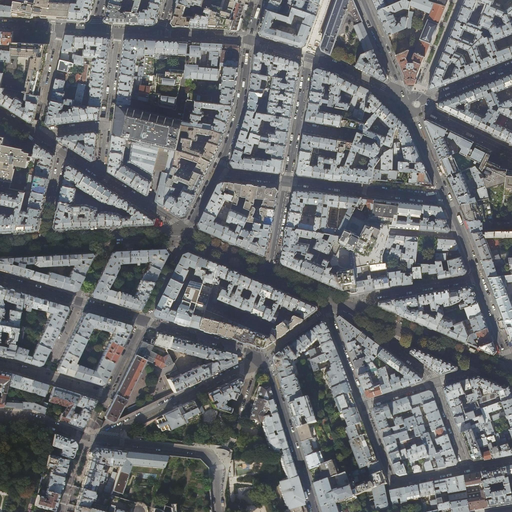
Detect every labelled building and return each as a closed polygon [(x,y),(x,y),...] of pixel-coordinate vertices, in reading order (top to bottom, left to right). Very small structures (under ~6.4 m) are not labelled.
[(3,0),(0,0),(0,16),(2,16),(12,17),(13,7),(2,5),(3,3),(3,2),(3,0)] [(18,17),(18,16),(22,16),(33,18),(36,0),(14,0),(14,1),(14,4),(13,7),(12,17),(18,17)] [(36,0),(33,18),(36,18),(36,16),(41,17),(42,17),(43,17),(50,18),(68,19),(72,4),(51,3),(51,0),(36,0)] [(78,0),(77,3),(72,3),(72,4),(68,19),(68,20),(76,21),(86,21),(89,19),(92,10),(94,0),(78,0)] [(123,1),(123,0),(110,0),(109,5),(121,8),(122,4),(122,3),(121,2),(121,1),(123,1)] [(142,0),(133,0),(134,0),(136,1),(135,3),(134,6),(133,6),(133,7),(134,8),(133,12),(126,12),(126,13),(126,17),(127,19),(127,23),(139,24),(140,19),(141,15),(138,15),(140,11),(142,1),(142,0)] [(246,2),(246,0),(224,0),(223,8),(212,4),(210,10),(212,10),(208,28),(220,29),(231,30),(233,20),(231,19),(236,2),(245,4),(246,2)] [(284,15),(289,16),(292,7),(287,5),(284,4),(284,6),(286,7),(284,13),(280,12),(279,12),(278,12),(279,10),(280,10),(281,7),(280,6),(281,3),(271,0),(270,0),(268,6),(267,10),(284,15)] [(295,0),(292,7),(316,15),(318,11),(320,5),(309,2),(307,9),(303,9),(306,0),(305,0),(295,0)] [(322,50),(330,55),(349,3),(358,24),(363,23),(353,0),(337,0),(328,26),(321,47),(322,50)] [(387,7),(383,0),(372,0),(373,2),(377,11),(387,7)] [(408,1),(407,0),(402,0),(394,4),(390,5),(387,7),(377,11),(380,18),(382,23),(397,17),(396,16),(395,17),(394,14),(393,14),(392,13),(390,12),(391,11),(394,12),(395,12),(404,8),(409,9),(410,5),(411,1),(408,1)] [(429,0),(429,1),(425,0),(392,0),(394,4),(402,0),(410,0),(411,1),(410,5),(431,14),(416,50),(411,48),(408,50),(425,57),(434,34),(448,0),(429,0)] [(494,1),(490,0),(464,0),(462,6),(473,10),(477,0),(478,0),(486,4),(482,14),(494,19),(496,15),(502,18),(506,14),(505,10),(492,5),(494,1)] [(161,5),(155,3),(150,2),(148,10),(147,9),(146,10),(146,11),(140,11),(138,15),(141,15),(140,19),(139,24),(145,25),(152,25),(156,23),(159,13),(161,5)] [(237,30),(245,4),(236,2),(231,19),(233,20),(231,30),(234,30),(237,30)] [(187,11),(188,6),(177,3),(174,14),(172,23),(174,26),(181,27),(189,27),(193,16),(183,16),(185,10),(187,11)] [(116,24),(127,23),(127,19),(126,17),(123,17),(123,16),(121,14),(120,14),(120,12),(121,13),(122,11),(121,10),(121,9),(122,10),(122,9),(121,8),(109,5),(107,12),(105,20),(106,21),(107,22),(108,23),(110,23),(111,23),(115,23),(116,24)] [(473,10),(462,6),(459,13),(456,21),(482,32),(484,27),(490,30),(496,24),(493,21),(494,19),(482,14),(478,24),(469,21),(473,10)] [(309,36),(314,21),(316,15),(292,7),(289,16),(284,15),(267,10),(259,32),(261,35),(266,37),(281,41),(298,46),(302,47),(305,46),(309,36)] [(194,13),(193,16),(189,27),(198,28),(208,28),(212,10),(210,10),(205,8),(204,12),(206,13),(205,16),(194,13)] [(511,23),(509,15),(506,14),(502,18),(505,24),(500,26),(505,37),(511,34),(511,45),(509,46),(511,54),(511,23)] [(397,18),(397,17),(382,23),(385,29),(387,36),(406,28),(408,17),(404,16),(401,18),(401,20),(400,22),(398,23),(397,25),(395,26),(397,24),(396,22),(397,22),(396,19),(397,18)] [(456,21),(452,30),(449,37),(457,40),(459,41),(473,47),(483,36),(482,34),(483,32),(482,32),(456,21)] [(353,27),(364,53),(374,49),(363,23),(358,24),(353,27)] [(498,27),(496,24),(490,30),(492,36),(488,38),(498,63),(506,60),(511,57),(511,54),(509,46),(498,51),(494,41),(505,37),(500,26),(498,27)] [(8,32),(3,31),(2,46),(6,46),(7,46),(7,45),(9,45),(9,44),(12,44),(12,42),(13,32),(8,32)] [(74,52),(75,36),(70,35),(66,35),(63,50),(60,60),(68,62),(69,52),(74,52)] [(75,36),(74,52),(73,54),(73,60),(73,63),(74,64),(79,65),(78,69),(83,70),(83,69),(84,66),(84,61),(84,57),(77,56),(78,48),(84,48),(85,37),(84,37),(80,36),(75,36)] [(85,36),(85,37),(84,48),(84,57),(93,58),(95,57),(96,50),(96,49),(93,49),(93,46),(96,46),(97,37),(90,36),(85,36)] [(481,61),(482,64),(479,65),(482,70),(490,67),(498,63),(488,38),(487,37),(485,38),(483,36),(473,47),(472,47),(478,60),(478,62),(481,61)] [(103,37),(97,37),(96,46),(97,46),(97,48),(98,48),(98,49),(96,49),(96,50),(95,57),(97,58),(107,59),(109,49),(110,40),(107,37),(103,37)] [(457,40),(449,37),(446,45),(443,52),(451,55),(453,56),(460,59),(464,56),(463,54),(456,52),(458,46),(469,51),(472,47),(473,47),(459,41),(459,44),(456,43),(457,40)] [(139,55),(145,55),(147,40),(136,39),(128,39),(125,41),(124,50),(123,58),(131,59),(130,60),(137,61),(137,56),(139,56),(139,55)] [(152,40),(147,40),(145,55),(145,59),(144,62),(144,64),(142,77),(141,85),(151,87),(150,94),(149,102),(175,108),(176,102),(177,102),(183,70),(169,68),(169,70),(166,70),(166,73),(157,73),(157,74),(148,74),(148,73),(153,73),(154,67),(155,59),(157,40),(152,40)] [(157,40),(155,59),(163,59),(168,58),(170,58),(170,55),(179,55),(180,42),(176,42),(167,41),(157,40)] [(13,42),(12,42),(12,44),(12,52),(11,55),(32,57),(31,61),(25,93),(26,93),(38,96),(39,95),(40,87),(43,73),(47,57),(49,49),(45,44),(38,43),(21,42),(13,42)] [(184,42),(180,42),(179,55),(185,56),(185,52),(187,52),(188,42),(184,42)] [(200,64),(202,43),(198,43),(193,43),(192,48),(191,55),(190,55),(186,78),(191,78),(192,70),(199,70),(200,64)] [(212,44),(202,43),(200,64),(199,70),(192,70),(191,78),(218,80),(219,69),(205,68),(207,51),(210,51),(210,60),(212,60),(212,66),(217,66),(218,62),(220,62),(222,44),(212,44)] [(237,45),(231,45),(222,44),(220,62),(220,66),(224,66),(237,68),(237,67),(238,62),(239,62),(239,59),(240,50),(240,48),(240,47),(241,46),(240,46),(240,45),(239,44),(238,44),(237,45)] [(478,60),(472,47),(469,51),(473,61),(467,64),(464,56),(460,59),(467,76),(474,73),(482,70),(479,65),(479,63),(476,64),(475,61),(478,60)] [(381,66),(374,49),(364,53),(362,54),(356,67),(369,73),(384,81),(387,78),(381,66)] [(414,83),(420,69),(425,57),(408,50),(396,55),(402,69),(408,84),(414,83)] [(12,52),(2,51),(1,62),(6,62),(6,60),(9,60),(9,62),(11,63),(11,61),(11,55),(12,52)] [(263,58),(265,52),(260,51),(254,54),(252,73),(260,75),(261,70),(262,64),(262,62),(264,63),(264,62),(264,58),(263,58)] [(270,54),(265,52),(263,58),(264,58),(264,62),(263,70),(267,71),(266,76),(268,76),(271,77),(275,55),(270,54)] [(451,55),(443,52),(440,60),(437,67),(446,71),(449,64),(450,64),(451,64),(452,62),(456,63),(460,59),(453,56),(452,59),(450,58),(451,55)] [(283,58),(275,55),(271,77),(273,77),(278,78),(279,70),(281,70),(282,70),(283,70),(283,69),(285,70),(287,65),(289,66),(291,60),(283,58)] [(107,64),(107,59),(97,58),(97,59),(93,61),(92,72),(105,74),(107,64)] [(131,59),(123,58),(121,66),(120,74),(129,75),(129,76),(135,76),(135,71),(138,71),(138,66),(136,66),(137,61),(130,60),(131,59)] [(460,59),(456,63),(455,64),(457,67),(455,67),(454,71),(450,69),(447,72),(449,77),(451,82),(459,79),(467,76),(460,59)] [(73,63),(68,62),(60,60),(59,65),(58,70),(67,72),(68,72),(69,66),(72,67),(71,69),(73,69),(73,68),(74,64),(73,63)] [(298,62),(291,60),(289,66),(287,65),(285,70),(288,70),(288,71),(288,72),(289,72),(287,72),(286,79),(297,81),(299,74),(300,65),(298,62)] [(9,62),(6,62),(3,73),(0,87),(0,88),(4,89),(15,91),(17,62),(11,61),(11,63),(9,62)] [(238,68),(237,68),(224,66),(222,84),(221,84),(220,84),(220,89),(222,89),(220,104),(233,106),(233,105),(235,89),(238,68)] [(446,71),(437,67),(435,73),(429,87),(431,90),(444,85),(451,82),(449,77),(444,79),(444,77),(444,75),(445,75),(446,73),(445,73),(446,71)] [(327,77),(328,71),(321,69),(318,68),(314,70),(312,85),(311,91),(324,93),(325,87),(324,85),(322,85),(323,83),(329,84),(330,78),(327,77)] [(88,70),(83,69),(83,70),(82,72),(80,84),(86,85),(85,86),(91,87),(104,88),(105,80),(105,74),(92,72),(90,85),(88,85),(86,85),(88,70)] [(65,81),(67,72),(58,70),(57,75),(56,79),(65,81)] [(331,71),(328,71),(327,77),(330,78),(329,84),(331,84),(332,83),(333,83),(333,84),(332,84),(333,84),(333,85),(331,85),(330,94),(336,95),(339,75),(333,73),(331,71)] [(260,75),(252,73),(251,82),(250,91),(263,93),(265,89),(261,88),(262,79),(266,80),(266,81),(267,81),(268,80),(268,76),(266,76),(260,75)] [(511,73),(509,75),(501,78),(506,89),(511,86),(511,98),(510,99),(511,103),(511,73)] [(129,75),(120,74),(119,84),(117,98),(117,105),(126,107),(136,109),(137,106),(131,105),(131,98),(148,102),(149,102),(150,94),(151,87),(141,85),(142,77),(138,77),(137,77),(135,77),(135,76),(129,76),(129,75)] [(350,81),(339,75),(336,95),(334,104),(336,104),(336,107),(339,108),(343,108),(348,109),(350,104),(340,102),(341,96),(340,96),(341,89),(345,91),(344,94),(344,95),(352,99),(355,93),(357,94),(360,86),(350,81)] [(283,79),(278,78),(273,77),(271,89),(295,94),(296,87),(297,81),(286,79),(285,79),(284,82),(285,82),(285,84),(282,83),(283,79)] [(496,93),(506,89),(501,78),(493,81),(479,87),(472,90),(477,100),(484,98),(486,98),(489,107),(493,107),(492,106),(497,104),(499,108),(510,108),(509,107),(511,105),(511,103),(510,99),(501,103),(496,93)] [(63,91),(65,81),(56,79),(55,85),(52,95),(51,101),(65,104),(67,104),(74,106),(79,107),(81,107),(81,105),(85,86),(86,85),(80,84),(75,83),(67,81),(66,87),(70,88),(70,86),(78,87),(75,100),(69,99),(68,99),(67,99),(66,99),(65,100),(64,100),(64,99),(64,98),(65,97),(65,93),(65,92),(63,91)] [(103,95),(104,88),(91,87),(85,86),(81,105),(89,106),(101,108),(103,95)] [(357,94),(355,93),(352,99),(350,104),(348,109),(346,114),(362,120),(362,118),(363,115),(364,114),(363,114),(365,111),(372,92),(371,92),(369,90),(365,88),(360,86),(357,94)] [(4,89),(0,88),(0,103),(10,110),(17,98),(16,97),(15,97),(14,97),(13,98),(9,96),(9,95),(8,95),(7,95),(5,95),(4,93),(4,89)] [(265,88),(265,89),(263,93),(262,96),(266,98),(267,98),(267,97),(270,97),(269,102),(278,103),(279,99),(282,100),(282,101),(283,101),(283,104),(293,106),(294,100),(295,94),(271,89),(265,88)] [(472,90),(466,92),(450,99),(438,103),(438,107),(447,112),(462,119),(471,124),(476,113),(470,110),(470,103),(477,100),(472,90)] [(263,93),(250,91),(249,100),(248,109),(247,110),(255,111),(256,111),(259,105),(257,104),(257,102),(258,102),(258,101),(258,98),(259,98),(259,97),(258,97),(259,96),(262,96),(263,93)] [(323,99),(324,93),(311,91),(310,97),(309,102),(320,104),(323,105),(326,106),(330,106),(334,107),(334,104),(336,95),(330,94),(329,100),(323,99)] [(379,99),(372,92),(365,111),(369,113),(369,115),(371,117),(374,114),(384,104),(379,99)] [(40,96),(38,96),(26,93),(25,99),(25,100),(25,101),(26,101),(28,101),(27,104),(23,103),(23,105),(27,106),(25,113),(23,117),(25,119),(30,122),(34,121),(38,102),(40,96)] [(215,97),(188,93),(188,100),(214,103),(215,97)] [(266,98),(262,96),(259,105),(256,111),(255,111),(255,112),(257,112),(265,114),(276,116),(277,112),(280,112),(279,113),(281,114),(281,117),(291,118),(292,112),(293,106),(283,104),(278,103),(269,102),(266,101),(266,98)] [(22,101),(17,98),(10,110),(23,117),(25,113),(27,106),(23,105),(23,103),(23,102),(23,101),(22,101)] [(220,104),(214,103),(188,100),(187,100),(185,112),(187,113),(188,113),(189,109),(190,108),(191,103),(196,104),(195,109),(194,109),(193,114),(203,116),(204,116),(205,115),(204,115),(205,111),(203,111),(203,109),(202,108),(203,108),(218,110),(218,109),(220,112),(220,113),(217,113),(216,112),(215,116),(216,116),(216,118),(222,120),(223,121),(228,123),(230,116),(233,106),(220,104)] [(63,109),(65,104),(51,101),(50,106),(46,123),(48,125),(56,124),(64,123),(62,111),(60,112),(60,110),(63,109)] [(319,111),(320,104),(309,102),(307,113),(305,121),(323,124),(325,112),(320,111),(319,111)] [(388,108),(384,104),(374,114),(371,117),(369,118),(368,120),(364,119),(362,118),(362,120),(361,122),(359,128),(357,132),(363,134),(375,139),(377,133),(368,130),(377,116),(379,117),(380,119),(379,120),(379,122),(381,123),(383,121),(392,112),(388,108)] [(126,107),(117,105),(114,127),(113,135),(127,138),(132,139),(169,148),(177,150),(178,150),(179,142),(180,137),(182,125),(184,118),(136,109),(126,107)] [(80,113),(79,107),(74,106),(74,109),(69,108),(68,110),(62,111),(64,123),(72,122),(82,121),(81,113),(80,113)] [(100,117),(101,108),(89,106),(88,108),(81,107),(79,107),(80,113),(81,113),(82,121),(90,120),(100,119),(100,117)] [(492,109),(493,107),(489,107),(485,116),(483,117),(476,113),(471,124),(478,127),(491,134),(499,138),(504,127),(495,123),(500,113),(509,117),(511,111),(509,110),(510,108),(499,108),(497,112),(492,109)] [(342,116),(343,108),(339,108),(339,113),(341,113),(341,115),(325,112),(323,124),(340,127),(341,125),(342,116)] [(255,111),(247,110),(244,120),(241,129),(249,132),(251,132),(258,134),(259,130),(261,123),(261,122),(262,119),(264,119),(265,114),(257,112),(255,118),(253,118),(255,112),(255,111)] [(511,111),(509,117),(511,118),(511,131),(504,127),(499,138),(506,141),(511,143),(511,111)] [(186,120),(187,113),(185,112),(184,118),(182,125),(212,130),(224,134),(226,128),(228,123),(223,121),(222,120),(216,118),(214,123),(216,123),(216,126),(215,126),(214,126),(214,127),(214,126),(212,125),(212,124),(201,122),(200,123),(199,123),(199,122),(200,122),(200,120),(202,120),(203,116),(193,114),(192,114),(191,118),(192,118),(191,121),(186,120)] [(398,117),(392,112),(383,121),(381,123),(385,127),(387,127),(388,126),(390,128),(386,137),(377,133),(375,139),(374,140),(375,142),(380,148),(384,152),(390,149),(392,145),(393,142),(393,140),(395,132),(399,119),(398,117)] [(276,116),(265,114),(264,119),(264,120),(271,121),(270,124),(272,126),(276,127),(276,130),(288,132),(290,126),(291,118),(281,117),(280,116),(280,119),(276,118),(276,116)] [(359,128),(361,122),(342,116),(341,125),(359,128)] [(410,133),(408,128),(406,125),(399,119),(395,132),(393,140),(395,140),(396,137),(395,136),(396,135),(398,136),(400,142),(400,143),(393,142),(392,145),(390,149),(416,146),(410,133)] [(446,136),(449,129),(444,127),(427,119),(426,119),(425,119),(424,120),(424,121),(426,128),(430,137),(433,143),(435,142),(435,140),(438,139),(441,137),(446,136)] [(222,140),(224,134),(212,130),(182,125),(180,137),(183,138),(184,134),(183,133),(183,130),(189,131),(189,133),(189,137),(186,136),(186,138),(198,140),(199,137),(198,136),(197,135),(198,133),(210,136),(211,135),(212,135),(213,135),(213,136),(212,136),(212,139),(210,138),(209,139),(209,141),(205,140),(205,142),(208,142),(220,146),(222,140)] [(354,142),(357,132),(359,128),(341,125),(340,127),(345,128),(345,129),(344,130),(343,130),(342,140),(354,142)] [(249,132),(241,129),(238,139),(235,149),(243,152),(245,148),(244,147),(244,146),(247,147),(245,153),(251,154),(252,154),(253,153),(252,152),(255,143),(260,145),(260,141),(261,135),(258,134),(251,132),(249,139),(248,138),(247,138),(246,138),(249,132)] [(288,132),(276,130),(275,133),(270,132),(269,133),(268,136),(261,135),(260,141),(271,143),(272,140),(276,141),(275,144),(286,146),(287,139),(288,132)] [(482,171),(488,160),(492,151),(489,149),(482,146),(473,141),(451,130),(448,136),(454,138),(456,141),(458,144),(457,147),(457,149),(480,162),(479,166),(480,169),(482,171)] [(86,141),(86,144),(87,144),(91,147),(96,147),(97,143),(98,135),(95,132),(90,133),(85,133),(86,141)] [(362,139),(363,134),(357,132),(354,142),(351,150),(345,167),(342,173),(341,180),(349,181),(358,182),(358,176),(357,176),(358,173),(357,173),(357,168),(358,168),(353,167),(353,168),(352,168),(350,168),(350,167),(350,165),(351,165),(353,164),(356,154),(356,153),(356,152),(356,151),(357,151),(359,152),(360,153),(363,154),(366,148),(364,148),(366,143),(363,141),(362,141),(362,142),(360,141),(361,138),(362,139)] [(83,141),(86,141),(85,133),(73,134),(58,136),(58,139),(75,150),(80,142),(78,141),(79,139),(80,140),(80,141),(81,142),(82,141),(83,141)] [(314,147),(319,148),(321,136),(303,133),(302,143),(300,150),(312,152),(313,148),(314,147)] [(123,164),(126,147),(129,147),(130,144),(126,144),(127,138),(113,135),(112,143),(109,162),(108,171),(116,176),(119,170),(120,170),(123,166),(125,165),(123,164)] [(338,139),(321,136),(319,148),(336,151),(338,139)] [(454,153),(446,136),(441,137),(438,139),(435,140),(435,142),(433,143),(436,150),(439,156),(440,159),(453,153),(454,153)] [(33,156),(12,143),(11,148),(7,147),(4,146),(5,139),(0,137),(0,157),(0,158),(0,159),(0,187),(9,189),(14,164),(27,166),(28,161),(31,161),(32,161),(33,158),(33,156)] [(186,138),(183,138),(180,137),(179,142),(184,143),(182,151),(212,163),(215,156),(220,146),(208,142),(205,149),(206,149),(204,153),(201,152),(192,149),(193,141),(203,143),(204,141),(198,140),(186,138)] [(351,150),(354,142),(342,140),(338,139),(336,151),(338,151),(343,152),(344,148),(351,150)] [(271,143),(260,141),(260,145),(259,147),(266,149),(266,150),(264,150),(264,154),(270,155),(270,153),(272,154),(271,157),(284,160),(285,154),(286,146),(275,144),(275,146),(271,145),(271,143)] [(80,143),(80,142),(75,150),(78,152),(92,161),(95,159),(95,155),(96,147),(91,147),(87,144),(86,144),(87,146),(80,143)] [(372,145),(366,143),(364,148),(366,148),(363,154),(369,156),(370,158),(368,164),(368,165),(368,166),(368,169),(368,170),(367,170),(366,170),(365,170),(365,169),(364,168),(358,168),(357,168),(357,173),(358,173),(357,176),(358,176),(358,182),(364,183),(370,183),(370,179),(372,179),(374,169),(374,167),(376,165),(380,159),(376,156),(377,154),(378,154),(379,154),(379,151),(380,148),(375,142),(372,145)] [(33,156),(33,158),(35,159),(35,160),(37,160),(40,159),(39,158),(41,159),(41,160),(40,160),(39,161),(38,164),(52,167),(53,162),(54,155),(41,146),(36,144),(33,156)] [(382,161),(381,161),(381,165),(376,165),(374,167),(374,169),(400,171),(410,171),(427,173),(424,165),(419,154),(416,146),(390,149),(384,152),(381,157),(383,158),(382,161)] [(174,163),(177,150),(169,148),(164,171),(171,173),(173,167),(174,167),(174,163)] [(243,152),(235,149),(232,156),(230,162),(234,168),(237,168),(244,169),(245,159),(242,159),(242,158),(242,157),(243,152)] [(177,150),(174,163),(176,166),(177,166),(177,167),(178,167),(179,167),(179,168),(180,168),(181,167),(181,166),(182,163),(181,163),(181,159),(181,158),(182,158),(182,157),(198,163),(197,167),(196,167),(196,168),(192,166),(192,168),(190,167),(191,166),(187,165),(185,168),(194,171),(205,176),(207,171),(212,163),(182,151),(178,150),(177,150)] [(312,152),(300,150),(298,163),(296,172),(299,175),(313,177),(314,164),(310,164),(311,162),(312,162),(312,160),(311,160),(312,152)] [(343,153),(343,152),(338,151),(336,159),(330,157),(330,159),(330,163),(331,164),(331,169),(326,168),(325,178),(333,179),(341,180),(342,173),(345,167),(342,165),(341,165),(340,165),(340,166),(340,167),(338,167),(337,165),(338,165),(338,164),(339,164),(339,163),(340,163),(343,157),(344,157),(344,156),(345,154),(345,153),(344,153),(343,153)] [(252,157),(251,154),(245,153),(245,159),(244,169),(253,170),(262,171),(264,159),(252,157)] [(453,153),(440,159),(441,163),(445,172),(448,178),(461,172),(453,153)] [(330,163),(330,159),(325,158),(325,156),(317,155),(316,159),(319,160),(318,166),(318,165),(314,164),(313,177),(317,177),(325,178),(326,168),(324,168),(324,165),(325,165),(325,164),(324,164),(324,162),(327,163),(330,163)] [(283,166),(284,160),(271,157),(271,160),(264,159),(262,171),(270,172),(279,173),(282,171),(283,166)] [(487,188),(505,182),(507,169),(498,165),(488,160),(482,171),(480,169),(479,170),(481,173),(483,175),(484,177),(487,188)] [(184,186),(182,190),(196,195),(200,186),(205,176),(194,171),(190,179),(177,174),(180,168),(179,168),(179,167),(178,167),(177,167),(177,166),(176,166),(174,163),(174,167),(173,167),(171,173),(172,173),(175,174),(173,178),(170,177),(167,185),(173,187),(175,181),(179,183),(180,181),(189,184),(187,187),(184,186)] [(50,173),(52,167),(38,164),(37,167),(36,170),(31,168),(29,175),(49,179),(50,173)] [(125,165),(123,166),(120,170),(119,170),(116,176),(123,180),(131,186),(139,173),(125,165)] [(65,177),(63,186),(75,188),(76,187),(74,186),(74,183),(77,183),(76,186),(81,188),(80,185),(86,175),(71,166),(67,167),(65,177)] [(479,170),(475,167),(470,169),(479,188),(477,189),(482,200),(489,198),(487,188),(484,177),(481,178),(479,174),(481,173),(479,170)] [(152,180),(153,175),(144,169),(141,173),(152,180)] [(400,174),(400,171),(374,169),(372,179),(380,180),(381,172),(388,173),(387,181),(396,182),(396,179),(397,174),(400,174)] [(172,173),(171,173),(164,171),(156,201),(160,204),(164,206),(172,194),(173,193),(176,188),(173,187),(167,185),(170,177),(172,173)] [(427,173),(410,171),(409,173),(409,183),(433,186),(431,183),(429,178),(427,173)] [(472,198),(461,172),(448,178),(453,190),(459,205),(480,201),(479,198),(476,199),(475,198),(476,198),(475,197),(472,198)] [(151,181),(139,173),(131,186),(138,190),(148,196),(148,195),(152,182),(151,181)] [(409,183),(409,173),(408,173),(408,177),(406,177),(406,180),(396,179),(396,182),(409,183)] [(49,179),(29,175),(26,190),(32,192),(32,191),(33,191),(46,194),(47,187),(49,179)] [(106,204),(107,204),(108,203),(114,193),(100,183),(86,175),(80,185),(81,188),(106,204)] [(222,191),(225,182),(222,181),(218,184),(211,197),(205,211),(217,217),(223,220),(227,221),(230,209),(222,206),(226,199),(233,201),(235,195),(231,194),(226,192),(225,195),(223,194),(223,192),(222,191)] [(233,183),(225,182),(222,191),(223,192),(224,192),(226,189),(229,190),(230,191),(230,192),(230,193),(231,193),(231,194),(235,195),(233,201),(232,202),(237,204),(239,198),(239,197),(241,196),(243,184),(233,183)] [(505,182),(487,188),(489,198),(491,209),(501,210),(505,187),(505,182)] [(250,185),(243,184),(241,196),(242,197),(246,197),(247,198),(246,200),(245,200),(245,201),(246,202),(244,207),(251,210),(253,206),(254,203),(255,202),(255,199),(257,198),(259,186),(250,185)] [(75,188),(63,186),(62,190),(60,198),(60,202),(72,204),(73,205),(74,205),(82,197),(81,195),(76,194),(77,189),(76,188),(75,188)] [(268,187),(259,186),(257,198),(257,199),(263,199),(264,200),(264,201),(263,203),(262,204),(262,207),(275,209),(276,200),(278,191),(276,188),(268,187)] [(191,206),(196,195),(182,190),(180,189),(180,191),(182,192),(179,197),(180,200),(179,202),(177,201),(177,197),(172,194),(164,206),(171,211),(180,216),(186,215),(191,206)] [(305,203),(308,203),(309,191),(296,190),(293,192),(292,200),(290,211),(302,213),(303,207),(305,206),(305,203)] [(11,194),(4,192),(0,208),(2,209),(3,207),(3,204),(16,207),(14,214),(13,214),(13,215),(12,215),(12,216),(7,217),(7,214),(6,213),(0,213),(1,222),(0,222),(0,232),(7,232),(17,231),(22,210),(23,206),(25,197),(25,192),(20,191),(19,196),(18,197),(11,196),(12,194),(11,194)] [(44,202),(46,194),(33,191),(32,193),(30,193),(29,197),(31,198),(29,207),(43,210),(44,202)] [(317,192),(309,191),(308,203),(317,204),(316,215),(322,216),(324,203),(319,203),(319,199),(324,199),(325,193),(317,192)] [(108,203),(107,204),(118,206),(129,211),(133,204),(123,198),(114,193),(108,203)] [(332,194),(325,193),(324,199),(328,200),(328,204),(324,203),(322,216),(320,228),(323,228),(323,229),(323,230),(324,230),(325,231),(324,233),(325,233),(330,234),(336,234),(336,229),(328,227),(327,225),(329,206),(339,207),(341,195),(332,194)] [(82,197),(74,205),(87,204),(92,206),(98,208),(103,208),(103,211),(106,211),(107,206),(88,201),(89,199),(83,197),(83,195),(81,195),(82,197)] [(349,196),(341,195),(339,207),(348,208),(338,229),(336,229),(336,234),(341,235),(352,214),(355,207),(352,206),(353,204),(356,206),(360,197),(349,196)] [(367,198),(360,197),(356,206),(355,207),(362,210),(365,204),(368,204),(369,215),(370,215),(370,216),(367,222),(352,214),(341,235),(339,242),(338,242),(342,243),(336,256),(332,255),(329,262),(329,261),(327,268),(331,267),(334,266),(336,266),(337,273),(339,282),(342,281),(344,290),(357,288),(353,268),(361,266),(368,265),(370,264),(370,265),(383,263),(383,254),(389,235),(390,228),(396,228),(397,220),(398,214),(399,202),(387,200),(367,198)] [(480,201),(459,205),(462,212),(466,221),(478,220),(482,221),(485,222),(488,222),(494,223),(491,209),(489,198),(480,201)] [(73,205),(72,204),(60,202),(57,215),(54,227),(56,229),(61,229),(74,229),(74,222),(75,222),(74,205),(73,205)] [(411,203),(399,202),(398,214),(407,215),(406,217),(408,217),(408,221),(397,220),(396,228),(408,229),(420,230),(421,222),(411,221),(411,218),(412,218),(413,216),(421,217),(423,204),(411,203)] [(92,206),(87,204),(74,205),(75,222),(74,222),(74,229),(75,228),(83,228),(84,228),(91,228),(91,219),(93,219),(92,206)] [(144,211),(133,204),(129,211),(128,212),(134,215),(133,217),(131,215),(127,216),(127,214),(123,214),(123,226),(132,226),(138,225),(154,224),(155,218),(144,211)] [(441,206),(431,205),(423,204),(421,217),(429,218),(436,218),(447,220),(443,210),(441,206)] [(106,212),(106,211),(103,211),(103,208),(98,208),(92,206),(93,219),(91,219),(91,228),(99,227),(107,227),(106,212)] [(273,217),(275,209),(262,207),(260,208),(260,214),(262,215),(262,216),(260,216),(260,219),(258,219),(258,218),(254,217),(253,216),(254,215),(255,212),(256,209),(255,207),(254,207),(253,206),(251,210),(249,216),(247,220),(252,221),(254,222),(272,225),(273,217)] [(29,231),(39,230),(42,218),(41,218),(41,216),(43,210),(29,207),(28,212),(27,212),(27,211),(26,211),(22,210),(17,231),(29,231)] [(115,213),(106,211),(106,212),(107,227),(117,226),(123,226),(123,214),(120,212),(121,209),(116,208),(115,213)] [(247,220),(249,216),(231,209),(230,209),(227,221),(222,238),(237,244),(244,227),(246,222),(247,220)] [(217,217),(205,211),(201,219),(199,223),(201,229),(222,238),(227,221),(223,220),(223,221),(221,220),(219,223),(215,221),(215,220),(217,220),(217,219),(216,218),(217,217)] [(300,222),(302,213),(290,211),(288,219),(287,226),(314,231),(316,231),(317,229),(318,229),(318,228),(319,228),(320,228),(322,216),(316,215),(315,223),(313,224),(300,222)] [(421,217),(421,222),(420,230),(448,232),(451,230),(449,225),(447,220),(436,218),(435,222),(434,221),(433,220),(432,220),(432,221),(429,221),(429,218),(421,217)] [(484,226),(484,223),(488,224),(488,222),(485,222),(482,221),(478,220),(466,221),(469,229),(483,228),(483,226),(484,226)] [(272,225),(254,222),(253,229),(250,230),(244,227),(237,244),(264,256),(267,254),(269,241),(272,225)] [(312,236),(314,231),(287,226),(285,239),(283,250),(296,252),(297,250),(299,250),(299,253),(306,254),(307,251),(309,244),(298,242),(299,236),(311,238),(312,236)] [(324,233),(316,231),(314,231),(312,236),(318,238),(314,247),(332,255),(329,253),(335,240),(339,242),(341,235),(336,234),(330,234),(328,240),(323,238),(325,233),(324,233)] [(481,260),(500,259),(497,250),(491,253),(487,241),(486,239),(487,238),(494,238),(497,238),(511,237),(511,258),(509,258),(509,259),(510,271),(511,275),(511,231),(509,232),(507,232),(489,232),(486,233),(486,235),(482,235),(482,233),(481,233),(471,233),(476,246),(481,260)] [(391,235),(389,235),(383,254),(388,255),(389,256),(392,247),(393,243),(396,236),(391,235)] [(406,237),(396,236),(393,243),(397,244),(396,248),(392,247),(389,256),(401,259),(403,250),(399,249),(400,244),(401,245),(401,248),(404,249),(406,237)] [(418,237),(406,237),(404,249),(403,250),(401,259),(401,261),(408,262),(407,272),(409,273),(413,273),(412,267),(412,264),(416,264),(416,259),(418,237)] [(437,250),(457,250),(459,250),(456,242),(455,240),(437,239),(437,250)] [(154,249),(144,250),(145,262),(146,269),(148,267),(149,266),(159,271),(162,263),(167,254),(163,249),(154,249)] [(145,262),(144,250),(135,250),(127,251),(127,264),(132,264),(132,265),(135,265),(137,265),(137,263),(138,263),(138,264),(140,264),(140,263),(144,263),(145,262)] [(299,253),(296,252),(283,250),(282,256),(281,259),(281,260),(281,261),(282,262),(282,263),(283,264),(284,265),(292,268),(300,271),(305,260),(301,258),(300,259),(296,257),(295,256),(295,255),(306,257),(306,254),(299,253)] [(128,267),(127,264),(127,251),(119,251),(114,252),(110,254),(107,262),(101,274),(114,277),(117,269),(118,270),(119,268),(118,268),(118,267),(118,265),(120,265),(120,266),(122,266),(123,270),(128,270),(128,267)] [(184,253),(179,264),(185,266),(184,268),(189,270),(191,271),(192,268),(190,267),(190,266),(197,269),(201,256),(195,253),(189,251),(184,253)] [(315,255),(307,251),(306,254),(306,257),(307,257),(305,260),(300,271),(303,272),(321,280),(327,268),(329,261),(324,259),(322,263),(323,264),(322,265),(312,261),(312,259),(313,259),(315,255)] [(78,253),(66,254),(66,266),(73,266),(74,267),(71,271),(83,277),(93,256),(91,253),(78,253)] [(57,254),(49,255),(49,267),(66,266),(66,254),(57,254)] [(40,255),(32,256),(32,266),(36,268),(36,267),(37,268),(49,267),(49,255),(40,255)] [(16,263),(15,267),(11,266),(11,265),(9,264),(8,273),(28,279),(32,266),(32,256),(21,256),(11,257),(10,262),(16,263)] [(204,257),(201,256),(197,269),(196,272),(196,273),(194,277),(196,278),(197,275),(201,276),(202,278),(204,279),(210,260),(205,258),(204,257)] [(0,270),(8,273),(9,264),(10,262),(11,257),(3,257),(0,257),(0,270)] [(465,267),(461,257),(452,259),(448,260),(450,271),(443,270),(442,261),(436,261),(435,261),(436,264),(437,272),(439,278),(449,277),(465,274),(467,271),(465,267)] [(501,260),(500,259),(481,260),(484,268),(488,277),(498,276),(495,268),(498,266),(498,265),(499,264),(499,263),(500,263),(500,262),(501,262),(501,261),(501,260)] [(216,263),(210,260),(204,279),(203,283),(205,283),(206,282),(213,284),(213,283),(219,264),(216,263)] [(386,263),(383,263),(370,265),(371,271),(385,269),(386,275),(381,276),(381,278),(380,278),(380,277),(379,277),(379,278),(377,279),(377,276),(373,277),(375,290),(382,288),(390,287),(388,272),(387,270),(386,263)] [(389,263),(386,263),(387,270),(390,270),(390,272),(388,272),(390,287),(394,286),(399,285),(402,285),(402,272),(401,272),(401,265),(389,266),(389,263)] [(185,266),(179,264),(175,270),(172,277),(183,283),(186,277),(187,277),(188,276),(187,275),(189,270),(184,268),(185,266)] [(221,265),(219,264),(213,283),(219,285),(220,280),(219,280),(219,278),(219,276),(220,276),(220,277),(226,280),(231,269),(221,265)] [(420,264),(420,266),(421,272),(429,272),(428,264),(420,264)] [(433,264),(428,264),(429,272),(429,274),(437,272),(436,264),(433,264)] [(370,274),(368,265),(361,266),(362,275),(363,280),(365,291),(369,291),(373,290),(370,274)] [(36,269),(36,268),(32,266),(28,279),(35,281),(44,284),(47,274),(44,273),(44,274),(35,272),(36,269)] [(156,277),(159,271),(149,266),(148,267),(146,271),(145,271),(144,274),(143,274),(142,274),(140,281),(153,283),(156,277)] [(360,275),(362,275),(361,266),(353,268),(357,288),(358,293),(361,292),(365,291),(363,280),(358,281),(357,273),(360,273),(360,275)] [(420,266),(412,267),(413,273),(413,278),(422,277),(421,272),(420,266)] [(329,272),(331,267),(327,268),(321,280),(332,285),(344,290),(342,281),(339,282),(337,273),(336,273),(336,275),(334,274),(335,273),(332,272),(332,273),(329,272)] [(240,273),(231,269),(226,280),(231,282),(230,284),(229,284),(227,290),(223,288),(222,288),(218,299),(229,304),(234,293),(234,292),(232,291),(235,285),(237,286),(242,274),(240,273)] [(48,272),(47,274),(44,284),(52,286),(59,288),(63,276),(59,275),(60,273),(53,271),(52,273),(48,272)] [(80,285),(83,277),(71,271),(70,274),(67,273),(65,277),(63,276),(59,288),(67,290),(73,292),(77,291),(80,285)] [(413,278),(413,273),(409,273),(409,276),(408,276),(408,275),(407,276),(406,276),(406,272),(402,272),(402,285),(407,284),(413,283),(413,278)] [(114,277),(101,274),(96,284),(91,294),(93,298),(117,305),(117,292),(109,290),(107,291),(114,277)] [(237,286),(235,290),(236,291),(235,294),(234,293),(229,304),(251,313),(256,303),(254,302),(256,299),(257,300),(259,295),(264,283),(262,282),(246,275),(242,274),(237,286)] [(511,275),(499,276),(498,276),(488,277),(495,297),(504,320),(511,319),(511,275)] [(183,283),(172,277),(170,282),(166,291),(164,294),(176,300),(177,300),(177,301),(182,303),(182,301),(176,298),(184,283),(183,283)] [(149,290),(153,283),(140,281),(139,281),(135,289),(137,290),(136,293),(140,295),(142,292),(147,295),(149,290)] [(197,302),(200,291),(202,286),(203,283),(191,281),(182,301),(182,303),(179,309),(179,310),(175,321),(184,324),(190,326),(197,302)] [(267,284),(264,283),(259,295),(261,296),(258,303),(256,302),(256,303),(251,313),(262,318),(267,307),(263,305),(265,300),(265,299),(266,297),(271,299),(276,288),(267,284)] [(211,289),(202,286),(200,291),(210,295),(211,289)] [(212,287),(211,289),(210,295),(208,300),(216,304),(218,299),(222,288),(216,286),(215,288),(212,287)] [(460,287),(449,289),(451,297),(450,298),(452,306),(452,304),(459,301),(460,304),(460,305),(461,308),(462,308),(465,307),(478,303),(475,293),(473,288),(470,286),(460,287)] [(13,290),(4,288),(1,298),(2,301),(9,302),(9,300),(10,301),(11,302),(13,302),(14,302),(14,304),(13,311),(19,312),(20,307),(21,300),(19,292),(13,290)] [(276,288),(271,299),(276,301),(275,303),(274,303),(272,308),(267,307),(262,318),(274,323),(278,313),(276,312),(279,304),(282,305),(287,293),(284,292),(282,291),(276,288)] [(440,291),(433,292),(436,310),(443,315),(444,314),(442,307),(441,306),(440,303),(441,304),(442,304),(442,305),(444,305),(445,306),(450,305),(450,306),(452,306),(450,298),(451,297),(449,289),(440,291)] [(118,291),(117,292),(117,305),(122,306),(128,308),(132,297),(131,297),(128,296),(128,295),(126,295),(126,294),(118,291)] [(27,294),(19,292),(21,300),(20,307),(23,308),(24,305),(25,304),(27,305),(25,305),(24,310),(29,311),(30,308),(32,296),(27,294)] [(140,309),(147,295),(142,292),(140,295),(136,293),(134,292),(133,294),(135,295),(133,298),(132,297),(128,308),(133,310),(137,310),(140,309)] [(422,294),(417,295),(420,311),(424,311),(423,304),(425,304),(428,304),(429,303),(430,303),(431,304),(431,309),(426,309),(427,310),(436,310),(433,292),(422,294)] [(293,295),(287,293),(282,305),(280,308),(283,309),(284,307),(295,312),(301,299),(293,295)] [(176,300),(164,294),(161,301),(157,308),(163,310),(164,308),(167,309),(168,307),(170,308),(174,300),(175,301),(176,300)] [(406,297),(395,299),(398,313),(406,316),(416,321),(420,311),(417,295),(406,297)] [(39,298),(32,296),(30,308),(35,309),(36,308),(40,309),(40,310),(41,311),(41,316),(43,317),(44,312),(46,300),(39,298)] [(301,299),(295,312),(300,314),(299,317),(304,319),(318,310),(317,306),(316,305),(307,302),(306,301),(301,299)] [(388,309),(398,313),(395,299),(388,300),(380,301),(379,305),(388,309)] [(60,304),(46,300),(44,312),(51,314),(46,325),(58,331),(62,321),(68,309),(66,306),(60,304)] [(207,305),(197,302),(190,326),(195,327),(200,329),(204,317),(205,310),(207,305)] [(480,306),(478,303),(465,307),(467,312),(465,313),(465,312),(463,313),(466,320),(482,314),(480,306)] [(170,309),(170,308),(168,307),(167,309),(164,308),(163,310),(157,308),(155,312),(157,316),(165,318),(175,321),(179,310),(177,309),(177,311),(172,309),(170,309)] [(2,309),(1,309),(0,308),(0,325),(16,328),(17,325),(19,312),(13,311),(9,310),(8,311),(7,311),(7,313),(8,314),(7,321),(1,320),(0,319),(0,316),(2,317),(3,310),(2,309)] [(436,310),(427,310),(424,311),(420,311),(416,321),(427,325),(437,330),(442,318),(443,315),(436,310)] [(94,328),(97,315),(90,312),(86,311),(82,313),(73,333),(86,339),(92,327),(94,328)] [(485,321),(482,314),(466,320),(467,323),(468,323),(469,324),(471,323),(473,329),(469,330),(471,334),(488,328),(485,321)] [(106,317),(97,315),(94,328),(110,333),(111,332),(114,320),(106,317)] [(297,324),(304,319),(299,317),(294,315),(293,316),(291,320),(289,321),(285,319),(277,326),(277,327),(277,328),(276,329),(272,328),(271,333),(274,334),(277,339),(282,336),(297,324)] [(355,340),(356,340),(362,332),(353,325),(347,320),(340,315),(337,318),(343,333),(347,343),(355,340)] [(210,319),(204,317),(200,329),(209,331),(218,334),(221,322),(214,320),(214,318),(211,317),(210,319)] [(449,321),(442,318),(437,330),(442,332),(448,335),(451,329),(450,326),(457,324),(455,319),(449,321)] [(130,324),(114,320),(111,332),(113,333),(109,341),(122,347),(127,336),(131,327),(130,324)] [(463,321),(457,324),(450,326),(451,329),(448,335),(457,338),(467,343),(470,335),(471,334),(469,330),(467,331),(463,321)] [(238,327),(221,322),(218,334),(227,337),(235,339),(238,327)] [(315,330),(306,336),(312,344),(318,338),(322,347),(333,342),(329,332),(326,325),(323,324),(315,330)] [(0,342),(12,345),(13,340),(14,341),(16,328),(0,325),(0,342)] [(25,327),(17,325),(16,328),(14,341),(22,343),(25,327)] [(54,339),(58,331),(46,325),(37,344),(49,349),(54,339)] [(245,329),(238,327),(235,339),(243,341),(252,344),(257,332),(249,330),(250,329),(245,327),(245,329)] [(488,328),(471,334),(470,335),(467,343),(472,345),(478,347),(493,342),(490,334),(488,328)] [(154,340),(143,337),(139,346),(134,355),(145,360),(162,368),(163,368),(171,363),(172,363),(167,350),(166,350),(163,357),(151,351),(153,345),(153,344),(167,349),(167,348),(171,336),(163,334),(156,332),(154,340)] [(269,335),(257,332),(252,344),(255,345),(265,348),(273,342),(277,339),(274,334),(271,333),(270,333),(270,335),(269,335)] [(365,334),(362,332),(356,340),(359,344),(361,346),(368,336),(365,334)] [(86,339),(73,333),(69,341),(65,351),(77,357),(86,339)] [(174,393),(185,387),(213,374),(235,363),(234,354),(223,351),(202,345),(178,338),(171,336),(167,348),(179,352),(178,353),(167,349),(167,350),(172,363),(174,362),(177,369),(165,375),(173,391),(174,393)] [(312,345),(312,344),(306,336),(298,343),(289,348),(297,359),(301,356),(299,354),(303,352),(305,352),(306,350),(306,349),(312,345)] [(372,339),(368,336),(361,346),(361,347),(362,347),(364,345),(367,347),(366,349),(364,347),(363,349),(364,351),(366,353),(367,354),(376,342),(372,339)] [(357,345),(355,340),(347,343),(348,347),(350,352),(361,347),(361,346),(359,344),(357,345)] [(122,347),(109,341),(101,357),(114,364),(118,355),(122,347)] [(14,345),(12,345),(0,342),(0,355),(11,358),(14,346),(14,345)] [(334,346),(333,342),(322,347),(304,353),(305,356),(310,355),(311,358),(310,359),(309,357),(306,359),(307,362),(310,360),(336,350),(334,346)] [(379,345),(376,342),(367,354),(368,355),(372,362),(373,361),(376,357),(372,355),(373,353),(377,356),(383,347),(379,345)] [(494,345),(493,342),(478,347),(494,354),(497,351),(494,345)] [(45,357),(49,349),(37,344),(31,357),(25,355),(23,362),(38,366),(42,365),(45,357)] [(20,348),(14,346),(11,358),(16,359),(23,362),(25,355),(27,350),(28,347),(24,346),(24,347),(21,347),(20,348)] [(363,349),(362,347),(361,347),(350,352),(352,356),(353,361),(368,355),(367,354),(366,353),(365,354),(364,353),(363,353),(363,352),(362,351),(364,351),(363,349)] [(388,351),(383,347),(377,356),(376,357),(373,361),(382,368),(384,367),(385,365),(393,355),(388,351)] [(425,363),(432,368),(435,363),(433,362),(436,356),(424,351),(414,347),(411,352),(425,363)] [(297,359),(289,348),(277,357),(276,358),(275,359),(275,360),(275,361),(277,367),(282,381),(296,377),(292,366),(290,366),(290,365),(290,364),(293,362),(297,360),(297,359)] [(340,360),(336,350),(310,360),(311,365),(308,366),(310,372),(313,370),(314,372),(319,370),(317,364),(320,363),(320,364),(329,360),(330,365),(329,365),(330,366),(341,362),(340,360)] [(77,357),(65,351),(60,361),(58,366),(56,369),(58,372),(72,377),(76,365),(74,364),(75,361),(77,361),(79,358),(77,357)] [(145,360),(134,355),(110,404),(110,405),(109,407),(108,408),(108,409),(107,412),(105,416),(105,419),(106,419),(108,420),(110,421),(112,422),(115,421),(145,360)] [(372,362),(368,355),(353,361),(355,364),(356,368),(365,365),(368,363),(372,362)] [(399,371),(400,371),(405,364),(399,359),(393,355),(385,365),(388,375),(390,374),(392,374),(399,371)] [(435,363),(432,368),(436,371),(439,373),(443,374),(447,372),(457,369),(457,365),(442,359),(436,356),(433,362),(435,363)] [(114,364),(101,357),(94,371),(92,371),(87,381),(95,384),(100,385),(104,384),(114,364)] [(341,362),(330,366),(331,368),(329,369),(330,372),(325,374),(326,376),(323,377),(324,380),(345,373),(343,367),(341,362)] [(378,369),(372,362),(368,363),(369,366),(366,367),(365,365),(356,368),(358,372),(359,375),(369,372),(371,371),(376,370),(378,369)] [(165,373),(174,369),(171,363),(163,368),(165,373)] [(405,364),(400,371),(404,373),(407,375),(406,376),(400,377),(403,387),(412,384),(423,381),(423,377),(414,370),(405,364)] [(92,371),(76,365),(72,377),(78,379),(87,381),(92,371)] [(384,367),(382,368),(378,369),(376,370),(377,372),(379,377),(378,377),(379,381),(383,393),(388,392),(393,390),(388,375),(385,365),(384,367)] [(399,371),(392,374),(393,378),(391,378),(390,374),(388,375),(393,390),(397,389),(403,387),(400,377),(399,372),(399,371)] [(375,386),(369,372),(359,375),(362,383),(365,390),(375,386)] [(15,375),(8,373),(6,386),(11,387),(11,388),(13,389),(13,388),(19,389),(21,383),(19,383),(20,376),(15,375)] [(345,373),(324,380),(325,382),(328,381),(331,390),(332,390),(349,383),(347,378),(345,373)] [(479,375),(475,376),(469,378),(473,388),(475,393),(477,399),(481,408),(511,397),(511,393),(510,388),(509,386),(507,387),(497,382),(493,381),(486,378),(479,375)] [(26,378),(20,376),(19,383),(21,383),(19,389),(24,391),(24,392),(25,393),(26,392),(31,393),(33,387),(31,386),(32,380),(26,378)] [(297,379),(296,377),(282,381),(284,387),(285,393),(289,405),(297,403),(296,402),(304,400),(301,391),(298,392),(298,390),(301,389),(297,379)] [(465,379),(461,381),(465,394),(467,393),(467,392),(468,392),(469,391),(470,389),(471,389),(471,388),(473,388),(469,378),(465,379)] [(222,385),(206,393),(210,401),(214,399),(215,402),(211,404),(213,408),(229,413),(231,408),(225,406),(223,404),(224,401),(226,400),(227,402),(229,401),(228,399),(229,398),(234,400),(235,396),(239,382),(240,382),(240,381),(239,380),(239,379),(238,379),(237,379),(236,379),(222,385)] [(33,387),(31,393),(36,395),(36,396),(38,396),(38,395),(43,397),(47,385),(40,382),(32,380),(31,386),(33,387)] [(377,385),(375,386),(365,390),(366,393),(367,396),(370,398),(376,396),(383,393),(379,381),(376,382),(377,385)] [(466,395),(465,394),(461,381),(452,384),(446,386),(444,389),(449,403),(451,407),(468,402),(466,395)] [(349,383),(332,390),(333,393),(332,393),(335,399),(351,393),(352,392),(350,388),(349,383)] [(246,423),(260,428),(260,420),(260,415),(265,413),(268,412),(275,411),(273,403),(269,391),(267,386),(266,386),(266,385),(260,385),(260,386),(259,386),(251,408),(247,407),(246,411),(244,416),(248,417),(246,423)] [(74,407),(79,395),(75,393),(61,389),(53,387),(48,401),(67,407),(64,413),(62,413),(59,420),(67,423),(72,412),(74,407)] [(420,394),(408,398),(412,410),(417,408),(417,407),(418,405),(418,403),(422,402),(424,406),(436,402),(433,396),(432,393),(429,391),(420,394)] [(355,402),(351,393),(335,399),(340,414),(342,413),(357,408),(355,402)] [(475,393),(466,395),(468,402),(477,399),(475,393)] [(87,397),(79,395),(74,407),(75,407),(76,406),(82,408),(81,408),(80,408),(80,409),(78,414),(72,412),(67,423),(72,425),(80,427),(83,426),(84,425),(86,420),(92,408),(95,402),(94,399),(87,397)] [(486,423),(491,421),(503,417),(511,413),(511,397),(481,408),(483,414),(486,423)] [(137,406),(138,408),(153,400),(152,398),(142,402),(143,404),(137,406)] [(317,422),(310,398),(304,400),(296,402),(297,403),(289,405),(292,415),(297,429),(304,427),(303,424),(304,423),(303,421),(302,420),(302,419),(302,418),(302,417),(306,416),(307,420),(306,420),(307,422),(307,421),(309,425),(317,422)] [(402,400),(396,402),(400,413),(401,415),(403,415),(402,413),(404,412),(405,413),(406,413),(405,412),(410,410),(411,413),(413,412),(412,410),(408,398),(402,400)] [(477,399),(468,402),(451,407),(452,411),(454,417),(464,414),(467,413),(478,409),(481,408),(477,399)] [(183,423),(185,422),(184,419),(185,417),(191,414),(193,417),(198,415),(191,400),(183,404),(175,408),(183,423)] [(22,401),(21,409),(30,409),(34,410),(36,411),(44,414),(48,403),(44,402),(43,405),(32,401),(22,401)] [(392,403),(388,405),(392,416),(400,413),(396,402),(392,403)] [(437,406),(436,402),(424,406),(427,415),(439,411),(437,406)] [(392,416),(388,405),(381,407),(375,409),(373,412),(380,432),(390,429),(387,419),(389,420),(393,418),(392,416)] [(419,407),(417,408),(412,410),(413,412),(414,417),(415,419),(422,417),(423,417),(419,407)] [(169,430),(183,423),(175,408),(167,412),(161,415),(162,417),(156,420),(158,424),(156,425),(157,428),(159,427),(161,431),(168,428),(169,430)] [(360,417),(357,408),(342,413),(348,428),(363,423),(360,417)] [(478,409),(467,413),(467,414),(469,413),(470,416),(469,417),(469,416),(466,417),(465,418),(464,414),(454,417),(455,420),(457,424),(465,421),(469,419),(480,415),(478,409)] [(98,418),(104,422),(106,419),(105,419),(105,416),(107,412),(102,410),(98,418)] [(278,447),(279,447),(280,450),(278,450),(280,454),(279,454),(286,477),(295,475),(292,466),(289,454),(284,438),(278,419),(275,411),(268,412),(269,415),(268,416),(269,417),(268,418),(267,416),(266,416),(265,413),(260,415),(260,420),(261,420),(263,424),(262,425),(270,450),(276,451),(277,450),(276,448),(277,447),(277,446),(278,446),(278,447)] [(441,415),(439,411),(427,415),(430,424),(442,420),(441,415)] [(511,413),(503,417),(504,421),(509,419),(509,420),(510,423),(511,426),(507,428),(508,429),(511,427),(511,413)] [(483,414),(480,415),(469,419),(470,421),(475,419),(475,420),(479,419),(480,422),(472,425),(470,422),(466,424),(465,421),(457,424),(458,427),(460,432),(461,432),(472,428),(481,425),(486,423),(483,414)] [(418,427),(415,419),(414,417),(403,421),(404,424),(405,428),(407,431),(411,430),(411,429),(412,428),(411,427),(414,426),(416,435),(409,437),(410,439),(421,436),(418,427)] [(424,425),(422,417),(415,419),(418,427),(424,425)] [(399,426),(404,424),(403,421),(402,418),(398,419),(398,418),(397,418),(397,419),(394,420),(397,426),(399,426)] [(444,423),(442,420),(430,424),(424,425),(418,427),(421,436),(427,434),(425,427),(426,427),(429,426),(430,425),(431,429),(430,430),(431,431),(432,430),(432,432),(434,431),(435,431),(445,428),(444,423)] [(491,421),(486,423),(481,425),(483,430),(485,433),(486,437),(494,434),(496,434),(491,421)] [(365,429),(363,423),(348,428),(346,429),(351,441),(367,435),(365,429)] [(309,425),(304,427),(297,429),(299,437),(301,443),(313,439),(309,425)] [(481,425),(472,428),(477,440),(480,448),(489,445),(486,437),(485,433),(481,435),(482,438),(478,439),(477,436),(476,432),(483,430),(481,425)] [(400,429),(399,426),(397,426),(390,429),(380,432),(382,436),(383,439),(394,436),(393,434),(392,434),(392,433),(395,432),(396,435),(407,431),(405,428),(400,429)] [(511,427),(508,429),(496,434),(494,434),(496,440),(498,446),(508,442),(511,441),(511,427)] [(446,431),(445,428),(435,431),(437,436),(436,436),(436,437),(438,437),(438,439),(448,435),(446,431)] [(472,428),(461,432),(467,447),(470,457),(476,460),(478,459),(484,458),(482,452),(480,448),(477,440),(472,428)] [(409,437),(407,431),(396,435),(394,436),(383,439),(385,443),(386,447),(397,444),(397,443),(396,439),(399,438),(401,442),(403,442),(410,439),(409,437)] [(429,433),(427,434),(421,436),(424,443),(424,444),(432,441),(429,433)] [(58,454),(61,455),(64,456),(63,456),(65,457),(66,456),(71,458),(75,446),(72,441),(62,437),(53,434),(50,445),(58,448),(58,446),(61,447),(60,453),(58,453),(58,454)] [(496,440),(494,434),(486,437),(489,445),(490,450),(493,458),(497,457),(502,456),(498,446),(493,447),(491,442),(496,440)] [(372,446),(367,435),(351,441),(349,441),(360,469),(378,463),(372,446)] [(449,439),(448,435),(438,439),(432,441),(424,444),(427,451),(435,448),(432,443),(436,441),(437,444),(437,445),(440,444),(441,446),(442,446),(450,443),(449,439)] [(315,438),(313,439),(301,443),(302,447),(306,458),(318,453),(319,453),(315,438)] [(511,448),(508,442),(498,446),(502,456),(511,454),(511,448)] [(411,448),(406,450),(409,459),(410,461),(411,463),(415,462),(426,458),(429,457),(427,451),(424,444),(424,443),(416,446),(415,444),(410,445),(411,448)] [(452,446),(450,443),(442,446),(444,451),(441,451),(440,447),(435,448),(427,451),(429,457),(441,453),(441,454),(453,450),(452,446)] [(400,452),(397,444),(386,447),(388,451),(389,455),(399,452),(400,452)] [(124,451),(113,449),(96,448),(88,453),(88,455),(89,456),(88,462),(83,479),(81,487),(93,491),(95,486),(96,486),(98,482),(100,483),(101,481),(103,481),(106,470),(104,470),(103,470),(103,469),(102,469),(102,467),(100,467),(100,465),(101,464),(119,466),(120,463),(121,459),(124,451)] [(455,456),(453,450),(441,454),(442,456),(445,455),(447,459),(446,460),(447,462),(445,463),(446,467),(452,466),(456,465),(458,462),(455,456)] [(490,450),(482,452),(484,458),(485,460),(490,458),(493,458),(490,450)] [(120,463),(119,466),(116,473),(111,491),(121,494),(129,471),(144,472),(143,477),(160,479),(168,455),(156,454),(131,451),(124,451),(121,459),(124,459),(123,463),(120,463)] [(403,463),(399,452),(389,455),(391,461),(394,467),(403,463)] [(318,453),(306,458),(308,464),(309,470),(317,467),(319,466),(322,465),(318,453)] [(445,463),(442,456),(441,454),(441,453),(429,457),(431,462),(433,470),(437,469),(435,463),(434,463),(433,458),(435,457),(438,469),(440,468),(446,467),(445,463)] [(68,470),(71,458),(66,456),(65,457),(63,456),(64,456),(61,455),(60,457),(48,454),(45,465),(50,467),(51,466),(53,465),(55,465),(54,467),(53,468),(52,469),(51,470),(50,473),(63,477),(66,477),(68,470)] [(407,465),(404,466),(407,475),(410,474),(414,474),(412,468),(411,463),(410,461),(409,459),(404,460),(404,461),(406,462),(407,465)] [(332,461),(322,465),(319,466),(324,480),(328,479),(337,475),(332,461)] [(379,462),(378,463),(360,469),(347,474),(350,485),(354,483),(359,481),(357,477),(353,478),(353,477),(368,472),(367,468),(368,468),(371,476),(383,472),(381,467),(379,462)] [(431,462),(426,463),(425,463),(424,466),(426,471),(433,470),(431,462)] [(404,466),(403,463),(394,467),(394,469),(396,475),(400,476),(402,476),(407,475),(404,466)] [(493,470),(482,473),(487,499),(492,498),(493,501),(488,502),(489,509),(489,510),(502,508),(511,506),(511,495),(511,494),(510,487),(506,468),(493,470)] [(106,486),(103,494),(110,495),(111,491),(116,473),(112,472),(110,478),(110,477),(108,481),(107,485),(106,486)] [(385,478),(383,472),(371,476),(370,477),(368,478),(368,480),(370,479),(371,483),(366,485),(365,483),(355,487),(354,483),(350,485),(354,496),(372,490),(384,485),(387,484),(385,478)] [(60,486),(63,477),(50,473),(50,476),(46,488),(47,488),(46,490),(58,493),(60,486)] [(474,474),(464,476),(466,490),(467,493),(467,498),(470,511),(479,510),(489,509),(488,502),(484,502),(484,500),(487,499),(482,473),(474,474)] [(280,480),(271,483),(280,511),(303,504),(302,501),(303,500),(301,494),(297,481),(295,475),(286,477),(280,479),(280,480)] [(460,477),(446,480),(448,491),(449,493),(456,492),(457,492),(459,492),(459,491),(466,490),(464,476),(460,477)] [(332,490),(328,479),(324,480),(314,484),(320,503),(322,511),(338,511),(335,503),(354,497),(354,496),(350,485),(332,490)] [(446,480),(439,481),(433,482),(436,494),(437,499),(439,511),(452,511),(451,503),(450,502),(444,504),(441,493),(448,491),(446,480)] [(436,494),(433,482),(425,484),(418,485),(421,497),(436,494)] [(388,504),(384,485),(372,490),(377,511),(393,507),(392,503),(388,504)] [(421,498),(421,497),(418,485),(411,487),(397,490),(390,491),(392,503),(393,507),(409,507),(407,501),(421,498)] [(55,503),(58,493),(46,490),(47,488),(46,488),(39,486),(38,489),(46,491),(45,493),(45,494),(46,495),(45,496),(46,497),(47,497),(47,498),(48,498),(47,500),(44,499),(43,497),(43,496),(37,494),(37,496),(34,505),(53,511),(55,503)] [(104,511),(108,500),(104,499),(102,506),(93,503),(92,508),(88,507),(90,500),(93,501),(94,494),(93,493),(93,491),(81,487),(79,496),(74,511),(104,511)] [(466,498),(467,498),(467,493),(449,495),(450,501),(466,498)] [(467,498),(466,498),(466,501),(451,503),(452,511),(469,511),(470,511),(467,498)] [(423,511),(439,511),(437,499),(430,501),(432,508),(434,508),(435,511),(429,511),(427,511),(425,502),(422,502),(423,511)] [(126,511),(114,508),(116,503),(112,502),(108,511),(126,511)] [(161,511),(162,511),(161,511),(163,505),(152,502),(150,507),(153,508),(151,511),(161,511)]
